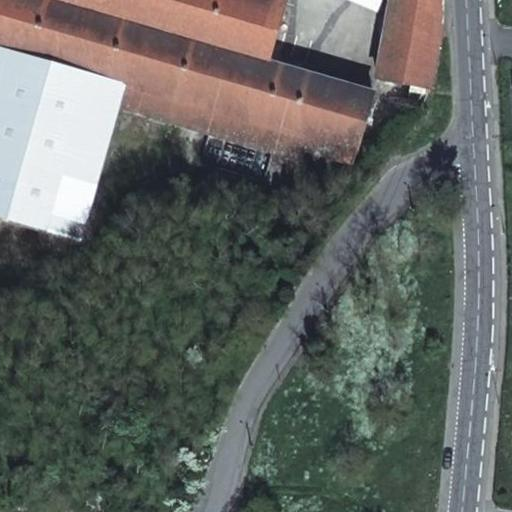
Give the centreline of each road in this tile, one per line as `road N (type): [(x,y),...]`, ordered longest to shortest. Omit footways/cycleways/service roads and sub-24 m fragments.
road 1 (residential): [(477,160),(411,177),(275,352),(214,511)]
road 2 (secondary): [(464,511),(481,323),(477,160)]
road 3 (secondary): [(477,160),(466,0)]
